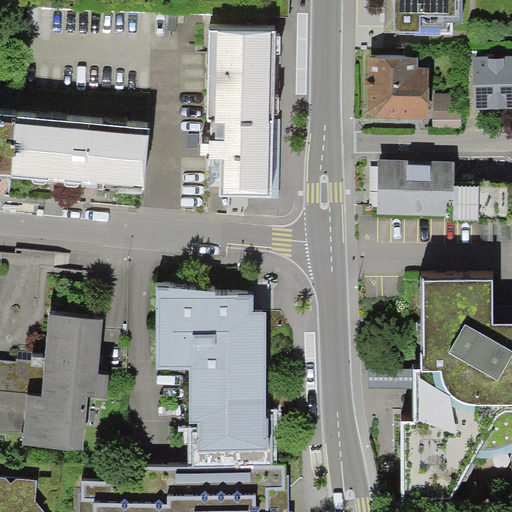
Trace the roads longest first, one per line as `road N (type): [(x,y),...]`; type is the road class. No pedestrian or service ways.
road 1 (residential): [(0,215),(326,241)]
road 2 (tertiary): [(350,511),(326,241)]
road 3 (residential): [(324,137),(511,137)]
road 4 (tertiary): [(324,137),(327,0)]
